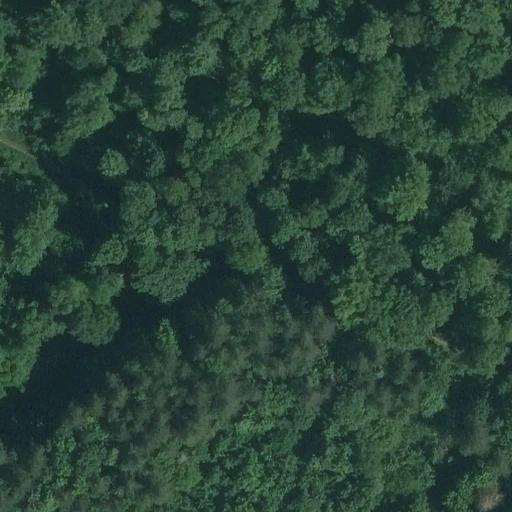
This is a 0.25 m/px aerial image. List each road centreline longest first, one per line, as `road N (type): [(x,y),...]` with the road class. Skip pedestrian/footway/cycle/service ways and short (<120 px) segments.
road 1 (track): [(0,402),(166,285),(210,262),(248,256),(294,260),(511,372)]
road 2 (track): [(0,143),(113,209),(166,285)]
